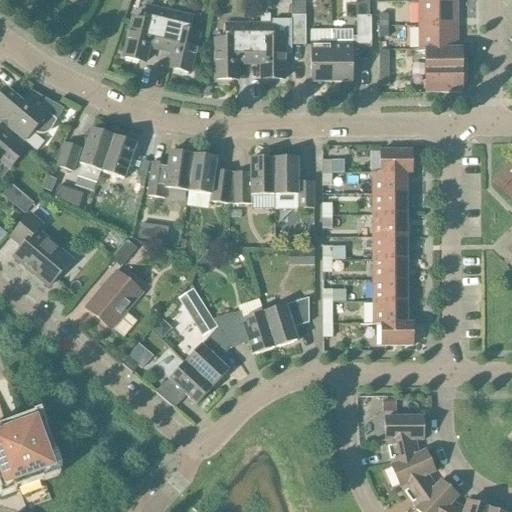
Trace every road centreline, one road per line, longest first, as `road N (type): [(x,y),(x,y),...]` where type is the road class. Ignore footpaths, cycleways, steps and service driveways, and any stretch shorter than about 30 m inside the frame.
road 1 (residential): [(448,127),(180,124),(112,103),(0,39)]
road 2 (residential): [(195,459),(284,382),(311,374),(449,374)]
road 3 (residential): [(195,459),(0,289)]
road 4 (residential): [(449,374),(448,127)]
road 5 (residential): [(511,498),(472,483),(453,457),(449,374)]
road 6 (residential): [(487,127),(489,0)]
